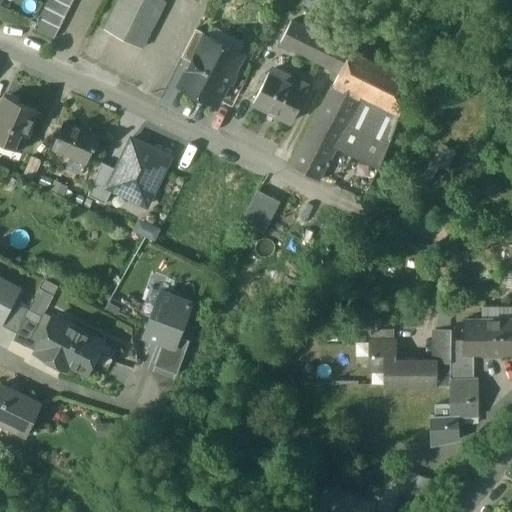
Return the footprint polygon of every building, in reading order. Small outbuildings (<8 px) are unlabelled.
[(70,7),(54,0),(47,0),(44,8),(64,18),(70,7)] [(164,2),(159,0),(120,0),(105,30),(141,48),(164,2)] [(64,18),(44,8),(38,18),(59,29),(64,18)] [(59,29),(38,18),(33,29),(54,39),(59,29)] [(350,50),(293,21),(282,44),(339,72),(350,50)] [(195,29),(181,57),(192,63),(203,40),(204,41),(207,35),(195,29)] [(204,41),(203,40),(192,63),(180,85),(216,103),(225,86),(230,84),(234,76),(232,70),(228,67),(234,56),(204,41)] [(388,69),(350,50),(339,72),(334,82),(360,95),(361,93),(370,98),(388,69)] [(400,75),(388,69),(370,98),(399,113),(401,106),(400,75)] [(305,90),(268,71),(252,104),(289,122),(305,90)] [(334,82),(323,104),(315,119),(341,132),(360,95),(334,82)] [(370,98),(361,93),(360,95),(341,132),(334,146),(378,170),(399,113),(370,98)] [(18,105),(6,100),(7,98),(5,97),(0,110),(0,143),(19,152),(37,111),(19,103),(18,105)] [(315,119),(292,165),(317,178),(334,146),(341,132),(315,119)] [(101,138),(65,122),(54,148),(87,163),(94,148),(96,149),(101,138)] [(114,173),(106,190),(113,192),(147,209),(171,159),(130,140),(114,173)] [(41,162),(31,157),(22,177),(32,182),(41,162)] [(102,168),(89,199),(106,207),(113,192),(106,190),(114,173),(102,168)] [(257,187),(242,218),(264,229),(279,198),(257,187)] [(130,231),(153,237),(157,225),(134,218),(130,231)] [(0,281),(0,322),(0,323),(1,323),(12,302),(19,289),(1,280),(0,281)] [(161,292),(145,337),(164,344),(174,347),(177,338),(190,303),(161,292)] [(28,310),(12,302),(1,323),(0,323),(0,325),(16,333),(24,317),(28,310)] [(511,306),(483,306),(482,320),(511,320),(511,306)] [(37,324),(24,317),(16,333),(13,339),(25,346),(37,324)] [(102,342),(54,317),(36,351),(53,360),(55,355),(86,372),(102,342)] [(482,320),(464,320),(464,354),(482,354),(482,320)] [(511,320),(482,320),(482,354),(501,354),(501,352),(511,351),(511,320)] [(451,329),(434,329),(435,360),(435,363),(451,362),(451,329)] [(164,344),(155,367),(177,375),(189,342),(177,338),(174,347),(164,344)] [(393,342),(370,342),(370,370),(386,370),(387,370),(387,361),(394,361),(394,360),(393,342)] [(429,360),(394,360),(394,361),(387,361),(387,370),(386,370),(386,385),(429,385),(429,360)] [(451,362),(435,363),(435,360),(429,360),(429,385),(451,385),(451,378),(451,366),(451,362)] [(477,377),(477,366),(451,366),(451,378),(477,377)] [(478,412),(477,377),(451,378),(451,385),(451,407),(451,412),(457,412),(478,412)] [(38,404),(0,386),(0,425),(23,436),(38,404)] [(451,407),(435,407),(435,416),(430,417),(431,446),(457,435),(457,412),(451,412),(451,407)] [(429,480),(406,472),(402,483),(399,495),(421,502),(429,480)] [(402,483),(385,477),(377,501),(377,502),(373,511),(392,511),(399,495),(402,483)] [(312,479),(300,511),(313,511),(323,483),(312,479)] [(377,501),(323,483),(313,511),(373,511),(377,502),(377,501)]
